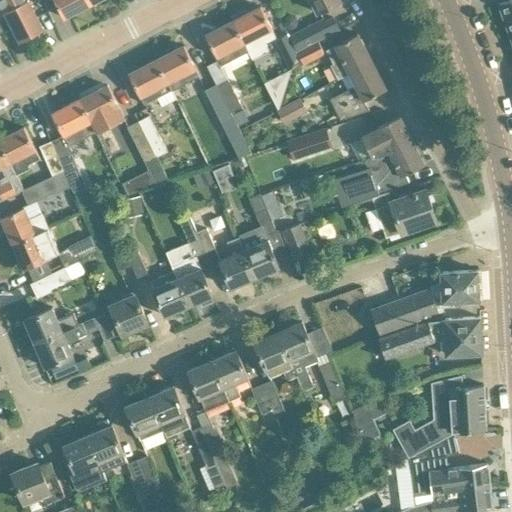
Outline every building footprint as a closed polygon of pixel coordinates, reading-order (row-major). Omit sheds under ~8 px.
[(0,0),(0,15),(5,12),(20,40),(25,37),(27,41),(39,35),(37,31),(42,28),(27,0),(0,0)] [(91,3),(89,0),(54,0),(64,17),(91,3)] [(310,0),(317,12),(340,0),(310,0)] [(511,0),(507,0),(498,4),(509,33),(511,31),(511,0)] [(233,20),(244,42),(256,35),(261,44),(276,36),(260,6),(233,20)] [(297,51),(308,45),(318,40),(339,29),(333,17),(325,21),(324,18),(290,37),(297,51)] [(221,64),(236,56),(248,50),(244,42),(233,20),(205,34),(221,64)] [(350,72),(372,61),(357,33),(327,49),(335,65),(332,66),(338,78),(350,72)] [(276,41),(291,70),(297,51),(290,37),(288,35),(276,41)] [(318,40),(308,45),(297,51),(291,70),(324,53),(318,40)] [(156,59),(171,90),(199,75),(184,45),(156,59)] [(156,59),(129,74),(144,104),(171,90),(156,59)] [(356,85),(339,94),(331,98),(340,118),(369,110),(363,100),(386,89),(372,61),(350,72),(356,85)] [(228,78),(217,84),(231,112),(242,106),(228,78)] [(251,152),(231,112),(217,84),(216,83),(204,89),(239,158),(251,152)] [(107,85),(80,99),(91,121),(94,129),(108,122),(123,115),(107,85)] [(300,97),(278,109),(285,123),(308,112),(300,97)] [(94,129),(91,121),(80,99),(52,113),(67,142),(82,135),(94,129)] [(377,128),(362,136),(372,156),(388,150),(389,152),(413,141),(400,116),(377,127),(377,128)] [(168,180),(157,157),(148,140),(139,120),(127,126),(156,184),(168,180)] [(24,127),(0,138),(0,141),(16,175),(30,168),(28,164),(40,158),(24,127)] [(327,129),(289,142),(294,159),(332,146),(327,129)] [(158,135),(148,140),(157,157),(167,152),(158,135)] [(52,175),(64,169),(59,159),(51,140),(39,146),(39,147),(40,146),(52,175)] [(24,189),(16,175),(0,141),(0,181),(1,184),(0,184),(0,201),(22,190),(24,189)] [(369,170),(344,178),(352,200),(379,191),(409,181),(405,174),(424,164),(413,141),(389,152),(388,150),(372,156),(365,159),(368,167),(369,170)] [(72,153),(59,159),(64,169),(74,194),(88,188),(72,153)] [(1,216),(12,241),(12,242),(48,227),(38,203),(69,188),(72,195),(74,194),(64,169),(52,175),(24,189),(22,190),(28,204),(23,206),(23,207),(1,216)] [(382,227),(386,237),(436,220),(426,189),(392,200),(390,193),(373,199),(376,208),(366,211),(373,230),(382,227)] [(275,231),(271,221),(265,208),(259,194),(250,198),(265,235),(275,231)] [(141,196),(123,199),(127,216),(144,213),(141,196)] [(277,203),(265,208),(271,221),(283,216),(277,203)] [(195,257),(205,252),(197,232),(190,216),(179,221),(195,257)] [(284,229),(295,257),(309,252),(299,223),(284,229)] [(24,269),(59,253),(48,227),(12,242),(24,269)] [(216,248),(213,241),(207,228),(197,232),(205,252),(216,248)] [(226,241),(232,254),(219,259),(231,287),(255,277),(243,249),(238,237),(226,241)] [(94,238),(71,249),(76,260),(99,249),(94,238)] [(276,268),(279,267),(267,239),(243,249),(255,277),(267,272),(268,274),(270,275),(277,272),(277,270),(276,268)] [(119,271),(131,266),(127,257),(121,242),(109,247),(119,271)] [(127,257),(131,266),(138,281),(149,276),(138,252),(127,257)] [(72,281),(65,266),(30,283),(37,297),(72,281)] [(211,296),(213,295),(201,267),(187,273),(184,266),(174,270),(189,305),(200,300),(202,305),(213,301),(211,296)] [(461,300),(479,299),(477,269),(459,270),(461,300)] [(165,315),(189,305),(174,270),(150,281),(165,315)] [(371,309),(380,335),(458,308),(458,303),(461,303),(461,300),(459,270),(441,271),(441,281),(430,286),(430,287),(371,309)] [(110,305),(122,333),(148,322),(136,294),(110,305)] [(24,319),(35,342),(82,322),(82,321),(77,323),(73,313),(58,320),(52,306),(24,319)] [(446,354),(482,352),(480,316),(459,317),(458,308),(380,335),(381,337),(379,338),(386,358),(437,340),(445,340),(446,354)] [(105,313),(94,317),(104,340),(115,336),(105,313)] [(302,321),(278,331),(293,366),(298,377),(304,391),(315,386),(306,367),(319,361),(302,321)] [(87,333),(82,322),(35,342),(45,366),(73,354),(67,342),(87,333)] [(278,331),(269,335),(254,341),(269,376),(282,370),(287,382),(298,377),(293,366),(278,331)] [(375,338),(367,341),(371,354),(380,351),(375,338)] [(236,349),(212,359),(224,387),(230,402),(241,397),(235,382),(248,377),(236,349)] [(230,402),(224,387),(212,359),(188,369),(200,397),(207,412),(230,402)] [(334,402),(344,397),(329,360),(318,364),(334,402)] [(392,429),(409,459),(455,435),(454,432),(485,428),(483,384),(463,386),(461,374),(431,382),(433,415),(416,424),(413,418),(392,429)] [(262,384),(273,411),(276,418),(287,414),(272,380),(262,384)] [(263,415),(273,411),(262,384),(252,389),(263,415)] [(149,395),(164,430),(168,441),(179,436),(177,431),(190,426),(173,385),(149,395)] [(140,439),(164,430),(149,395),(125,405),(140,439)] [(383,397),(352,411),(364,440),(380,433),(374,418),(389,412),(383,397)] [(230,467),(208,415),(199,419),(202,426),(221,471),(230,467)] [(93,431),(87,434),(100,462),(103,470),(126,459),(112,424),(110,424),(107,419),(96,423),(99,429),(96,430),(93,431)] [(221,471),(202,426),(191,431),(210,476),(217,482),(224,479),(221,471)] [(65,443),(64,444),(72,463),(67,465),(78,491),(107,479),(102,470),(103,470),(100,462),(87,434),(77,438),(76,438),(76,436),(65,441),(65,442),(65,443)] [(461,489),(490,486),(487,463),(446,468),(444,456),(459,453),(455,435),(409,459),(413,494),(433,492),(434,500),(462,497),(461,489)] [(378,454),(371,457),(375,467),(385,469),(393,465),(390,457),(378,454)] [(137,459),(151,493),(161,487),(148,455),(137,459)] [(151,493),(137,459),(127,463),(142,498),(151,493)] [(38,462),(12,472),(24,502),(38,496),(42,505),(65,496),(50,461),(39,466),(38,462)] [(447,511),(463,510),(463,511),(468,511),(493,509),(490,486),(461,489),(462,497),(434,500),(410,507),(399,511),(447,511)]
